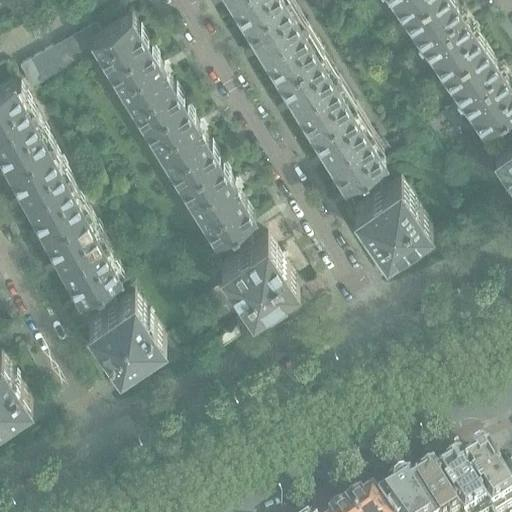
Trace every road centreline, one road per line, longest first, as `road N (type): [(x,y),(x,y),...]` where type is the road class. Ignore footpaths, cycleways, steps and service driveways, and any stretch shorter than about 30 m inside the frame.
road 1 (residential): [(183,0),(385,337)]
road 2 (tertiary): [(385,337),(113,458)]
road 3 (tertiary): [(226,511),(497,396)]
road 4 (residential): [(113,458),(0,242)]
road 5 (tertiary): [(511,281),(385,337)]
